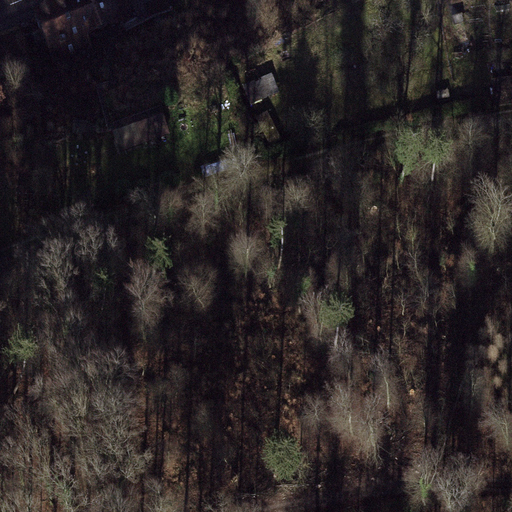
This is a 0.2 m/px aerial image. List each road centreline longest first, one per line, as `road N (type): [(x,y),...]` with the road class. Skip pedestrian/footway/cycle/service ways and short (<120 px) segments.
road 1 (track): [(0,257),(264,169),(511,113)]
road 2 (track): [(511,478),(267,511)]
